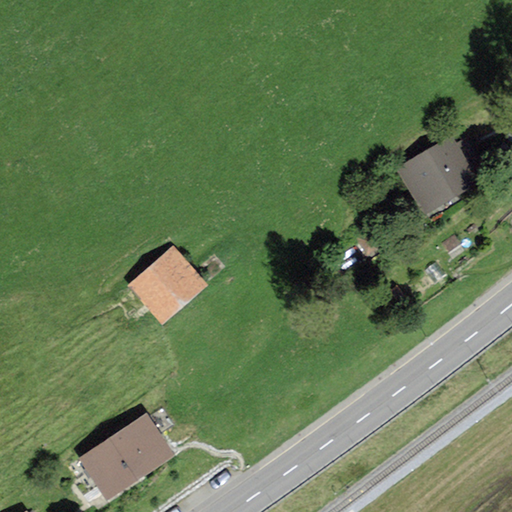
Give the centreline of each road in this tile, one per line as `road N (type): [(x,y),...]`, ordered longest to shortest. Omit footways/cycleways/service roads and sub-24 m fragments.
road 1 (track): [(101,218),(135,232),(279,206),(352,169),(429,103),(472,82),(511,75)]
road 2 (primary): [(511,303),(231,511)]
